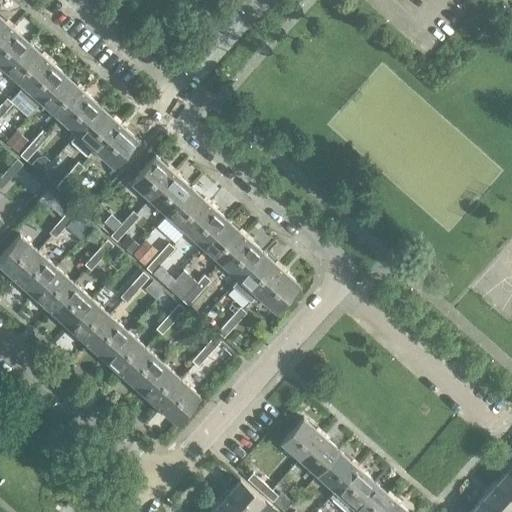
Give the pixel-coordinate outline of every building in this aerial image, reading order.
[(0,36),(10,25),(0,15),(0,36)] [(10,25),(0,36),(0,64),(4,68),(28,41),(10,25)] [(28,41),(4,68),(22,84),(46,57),(28,41)] [(33,107),(64,73),(46,57),(22,84),(16,91),(33,107)] [(64,73),(39,100),(57,116),(82,89),(64,73)] [(82,89),(57,116),(75,132),(99,105),(82,89)] [(0,103),(0,114),(1,115),(13,102),(6,96),(0,103)] [(93,147),(117,121),(99,105),(75,132),(69,138),(87,154),(93,147)] [(117,121),(93,147),(111,164),(135,137),(117,121)] [(31,141),(37,147),(49,134),(42,128),(31,141)] [(18,129),(9,141),(19,148),(28,137),(18,129)] [(31,141),(19,154),(26,159),(37,147),(31,141)] [(130,180),(149,196),(172,170),(154,153),(130,180)] [(16,157),(5,170),(12,175),(23,163),(16,157)] [(66,173),(73,179),(84,166),(78,160),(66,173)] [(0,187),(0,188),(12,175),(5,170),(0,175),(0,187)] [(172,170),(149,196),(166,212),(190,186),(172,170)] [(66,173),(55,185),(62,191),(73,179),(66,173)] [(190,186),(166,212),(184,228),(208,202),(190,186)] [(208,202),(184,228),(202,244),(226,218),(208,202)] [(77,212),(71,206),(60,218),(66,224),(77,212)] [(121,222),(127,228),(139,215),(133,209),(121,222)] [(66,224),(60,218),(48,231),(54,237),(66,224)] [(226,218),(202,244),(220,260),(243,234),(226,218)] [(121,222),(110,234),(116,240),(127,228),(121,222)] [(0,252),(0,264),(13,275),(37,249),(18,232),(0,252)] [(243,234),(220,260),(237,276),(261,250),(243,234)] [(106,238),(96,250),(102,256),(113,244),(107,238),(106,238)] [(157,254),(163,260),(175,247),(168,241),(157,254)] [(37,249),(13,275),(31,291),(55,265),(37,249)] [(90,269),(102,256),(96,250),(84,263),(90,269)] [(261,250),(237,276),(255,292),(279,266),(261,250)] [(157,254),(145,266),(152,272),(163,260),(157,254)] [(55,265),(31,291),(49,307),(73,280),(55,265)] [(279,266),(255,292),(274,309),(297,282),(279,266)] [(167,286),(188,304),(211,279),(204,273),(197,281),(183,268),(167,286)] [(143,270),(142,270),(134,279),(141,284),(149,276),(143,270)] [(141,284),(134,279),(120,295),(126,301),(141,284)] [(73,280),(49,307),(67,323),(91,296),(73,280)] [(91,296),(67,323),(85,339),(109,312),(91,296)] [(184,308),(178,302),(167,314),(173,320),(184,308)] [(228,318),(235,324),(246,311),(240,305),(228,318)] [(109,312),(85,339),(103,355),(127,328),(109,312)] [(173,320),(167,314),(155,327),(162,333),(173,320)] [(228,318),(217,330),(224,336),(235,324),(228,318)] [(127,328),(103,355),(121,371),(145,344),(127,328)] [(220,340),(214,334),(203,346),(209,352),(220,340)] [(145,344),(121,371),(139,387),(163,360),(145,344)] [(209,352),(203,346),(191,359),(198,365),(209,352)] [(163,360),(139,387),(157,403),(181,376),(163,360)] [(181,376),(157,403),(176,419),(199,392),(181,376)] [(280,440),(298,456),(321,432),(302,415),(280,440)] [(321,432),(298,456),(316,472),(338,448),(321,432)] [(338,448),(316,472),(334,488),(356,464),(338,448)] [(351,505),(374,480),(356,464),(334,488),(329,494),(347,510),(351,505)] [(511,474),(506,469),(490,487),(511,506),(511,474)] [(265,482),(253,472),(247,477),(259,489),(265,482)] [(251,511),(264,499),(239,477),(222,495),(240,511),(251,511)] [(374,480),(351,505),(359,511),(377,511),(392,496),(374,480)] [(278,494),(265,482),(259,489),(272,500),(278,494)] [(510,511),(511,510),(511,506),(490,487),(474,505),(481,511),(510,511)] [(240,511),(222,495),(207,511),(240,511)] [(409,511),(392,496),(377,511),(409,511)]
